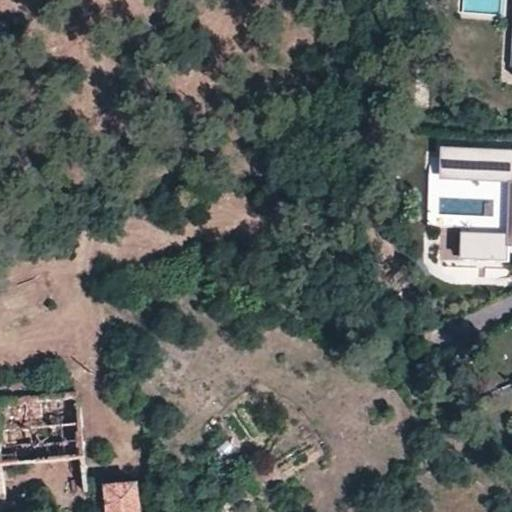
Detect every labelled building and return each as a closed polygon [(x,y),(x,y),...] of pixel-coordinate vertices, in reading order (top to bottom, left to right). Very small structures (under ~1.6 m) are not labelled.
[(511,153),(446,151),(444,178),(511,180),(511,153)] [(510,227),(465,225),(464,263),(508,264),(510,227)] [(78,394),(0,400),(0,465),(23,464),(84,459),(78,394)] [(23,464),(0,465),(0,481),(2,505),(26,503),(23,464)] [(139,511),(137,484),(106,488),(108,511),(139,511)]
